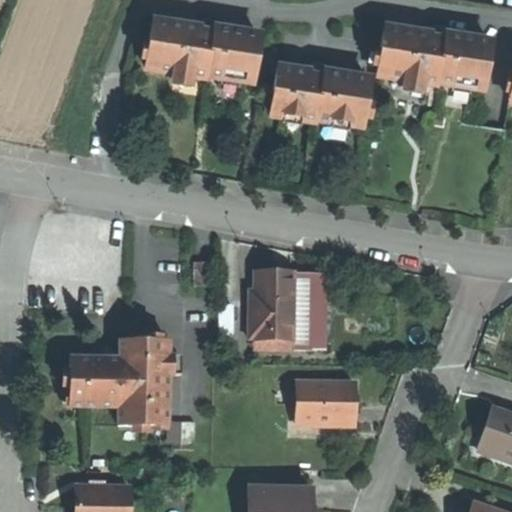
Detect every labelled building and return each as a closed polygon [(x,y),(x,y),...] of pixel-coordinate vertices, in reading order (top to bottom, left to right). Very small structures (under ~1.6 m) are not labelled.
[(223,76),(254,81),(260,41),(248,39),(249,32),(214,26),(213,30),(164,22),(164,28),(152,26),(145,67),(173,72),(172,78),(188,81),(205,84),(206,80),(222,83),(223,76)] [(383,31),(377,72),(403,76),(402,83),(420,86),(436,89),(436,85),(451,88),(452,81),(484,86),(491,46),(478,44),(479,38),(444,32),(443,36),(396,28),(396,33),(383,31)] [(288,74),(275,72),(269,113),(299,118),(298,125),(306,126),(314,128),(315,124),(331,127),(332,122),(362,127),(369,84),(339,79),(340,73),(322,70),(321,73),(289,68),(288,74)] [(505,131),(376,110),(362,196),(491,217),(505,131)] [(194,288),(208,288),(207,264),(193,264),(194,288)] [(274,274),(256,274),(256,301),(250,301),(250,341),(272,341),(294,341),(294,274),(274,274)] [(326,274),(294,274),(294,341),(272,341),(272,350),(326,351),(326,274)] [(170,343),(121,342),(120,361),(100,360),(70,360),(69,394),(75,394),(74,409),(120,410),(120,430),(154,430),(154,424),(169,424),(170,343)] [(356,385),(299,384),(298,427),(356,428),(356,408),(356,385)] [(486,431),(480,450),(511,460),(511,415),(493,409),(486,431)] [(183,425),(169,424),(168,452),(183,453),(183,425)] [(197,425),(183,425),(183,453),(196,453),(197,425)] [(130,511),(131,490),(77,488),(76,510),(76,511),(130,511)] [(313,491),(251,490),(250,511),(312,511),(313,491)]
